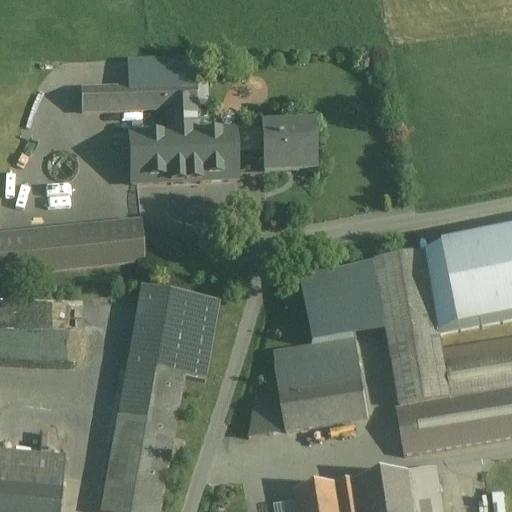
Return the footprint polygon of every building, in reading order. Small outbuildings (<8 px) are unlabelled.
[(194,63),(127,65),(128,91),(81,93),(82,116),(167,113),(168,135),(195,134),(195,112),(196,112),(194,63)] [(313,127),(261,130),(261,134),(262,156),(263,174),(295,172),(295,174),(315,174),(313,127)] [(168,135),(130,136),(132,187),(191,185),(215,184),(235,183),(234,157),(233,135),(233,133),(195,134),(168,135)] [(261,134),(233,135),(234,157),(262,156),(261,134)] [(140,226),(0,240),(0,278),(101,269),(100,269),(144,264),(140,226)] [(425,257),(375,265),(376,267),(381,300),(401,412),(511,394),(511,356),(444,368),(425,257)] [(381,300),(376,267),(359,271),(367,303),(381,300)] [(367,303),(359,271),(296,284),(303,317),(367,303)] [(218,304),(141,290),(127,370),(164,376),(183,380),(183,381),(204,385),(218,304)] [(355,343),(272,356),(280,399),(362,386),(355,343)] [(153,440),(164,376),(127,370),(116,433),(148,439),(153,440)] [(183,380),(164,376),(153,440),(140,511),(159,511),(183,381),(183,380)] [(362,386),(280,399),(285,435),(368,422),(362,386)] [(511,394),(401,412),(395,413),(404,461),(511,442),(511,394)] [(280,399),(256,405),(248,441),(285,435),(280,399)] [(70,404),(24,400),(21,426),(68,430),(70,404)] [(148,439),(116,433),(102,511),(140,511),(153,440),(148,439)] [(60,511),(65,459),(0,453),(0,511),(60,511)] [(429,473),(409,476),(414,505),(434,502),(429,473)] [(409,476),(356,485),(359,511),(414,511),(414,505),(409,476)] [(359,511),(356,485),(339,487),(342,511),(359,511)] [(342,511),(339,487),(295,494),(295,495),(294,495),(296,511),(342,511)]
